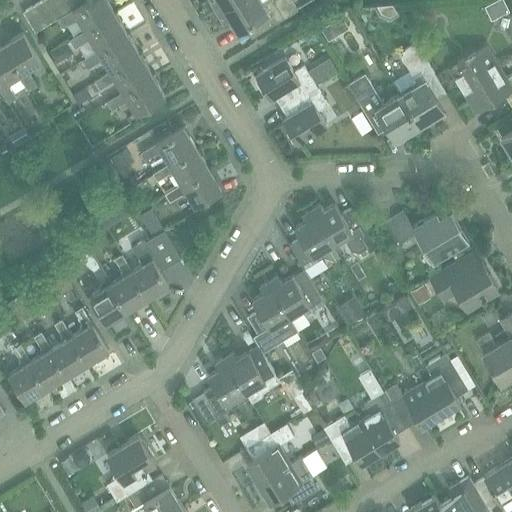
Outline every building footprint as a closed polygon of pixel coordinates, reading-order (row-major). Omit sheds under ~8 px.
[(56,20),(44,0),(42,0),(34,5),(46,26),(56,20)] [(66,13),(58,0),(44,0),(56,20),(58,19),(66,13)] [(115,12),(107,0),(88,0),(87,1),(77,7),(66,13),(58,19),(63,27),(79,18),(86,30),(115,12)] [(77,7),(72,0),(58,0),(66,13),(77,7)] [(218,0),(220,3),(215,6),(218,11),(236,0),(218,0)] [(298,9),(292,0),(273,0),(272,0),(265,0),(262,2),(260,0),(236,0),(218,11),(222,16),(227,13),(237,31),(245,26),(252,37),(298,9)] [(400,15),(393,4),(374,6),(379,16),(391,21),(400,15)] [(46,26),(34,5),(23,12),(36,32),(46,26)] [(115,12),(86,30),(70,39),(75,48),(91,38),(98,50),(127,33),(115,12)] [(2,46),(19,75),(29,90),(37,85),(28,70),(41,62),(24,33),(2,46)] [(140,54),(127,33),(98,50),(83,60),(88,68),(103,59),(111,71),(140,54)] [(437,98),(447,92),(417,43),(400,53),(411,70),(394,80),(402,93),(401,93),(420,124),(444,110),(437,98)] [(19,75),(2,46),(0,46),(0,89),(8,102),(16,97),(7,83),(19,75)] [(465,60),(458,64),(451,68),(476,109),(504,92),(511,105),(511,75),(506,79),(487,48),(466,61),(465,60)] [(152,74),(140,54),(111,71),(95,80),(100,89),(116,79),(123,91),(152,74)] [(281,92),(287,102),(316,85),(304,64),(293,71),(285,57),(257,74),(272,98),(281,92)] [(396,139),(420,124),(401,93),(384,104),(365,73),(348,84),(379,133),(389,127),(396,139)] [(165,95),(152,74),(123,91),(107,101),(113,109),(128,100),(136,113),(165,95)] [(328,104),(316,85),(287,102),(293,112),(284,118),(298,142),(327,125),(318,110),(328,104)] [(349,131),(360,148),(371,142),(360,125),(349,131)] [(162,150),(170,163),(196,147),(184,126),(141,153),(145,160),(162,150)] [(511,129),(502,136),(511,152),(511,129)] [(209,167),(197,148),(196,147),(170,163),(153,173),(158,181),(174,171),(182,183),(209,167)] [(222,189),(210,168),(209,167),(182,183),(166,193),(170,201),(171,201),(187,191),(195,205),(222,189)] [(122,197),(113,181),(97,212),(122,197)] [(321,204),(312,209),(332,243),(343,237),(351,250),(359,252),(366,248),(369,252),(377,248),(353,206),(341,213),(335,203),(324,210),(321,204)] [(339,256),(332,243),(312,209),(303,214),(306,220),(295,227),(301,237),(290,244),(304,267),(323,256),(336,258),(339,256)] [(383,222),(393,240),(401,252),(420,240),(433,263),(470,241),(451,210),(440,217),(437,211),(413,226),(403,210),(383,222)] [(148,297),(169,284),(163,273),(183,261),(166,233),(148,245),(143,237),(131,245),(142,262),(131,269),(148,297)] [(148,297),(131,269),(121,253),(113,258),(123,274),(111,281),(128,309),(148,297)] [(473,267),(467,256),(431,277),(443,298),(456,290),(467,307),(498,288),(483,262),(473,267)] [(107,322),(128,309),(111,281),(101,265),(93,270),(103,286),(90,294),(107,322)] [(278,276),(269,281),(290,316),(302,309),(305,314),(325,303),(305,268),(293,275),(282,282),(278,276)] [(67,276),(45,289),(52,301),(74,287),(67,276)] [(290,316),(269,281),(260,286),(264,293),(253,299),(259,309),(248,316),(258,334),(254,336),(259,345),(263,351),(298,330),(290,316)] [(407,292),(382,308),(389,319),(415,304),(407,292)] [(352,296),(334,306),(345,324),(363,314),(352,296)] [(85,327),(72,335),(89,362),(109,349),(83,306),(75,311),(85,327)] [(484,353),(492,365),(502,382),(511,376),(511,312),(501,319),(511,337),(498,345),(490,331),(477,339),(485,353),(484,353)] [(67,375),(89,362),(72,335),(62,319),(54,323),(64,340),(52,347),(67,375)] [(48,387),(67,375),(52,347),(42,331),(34,336),(44,352),(31,360),(48,387)] [(419,362),(432,351),(420,338),(408,348),(419,362)] [(48,387),(31,360),(21,344),(13,348),(23,365),(10,373),(26,400),(48,387)] [(280,381),(263,351),(259,345),(249,351),(238,357),(234,351),(225,357),(250,398),(252,401),(262,395),(263,391),(280,381)] [(433,376),(423,382),(442,413),(461,402),(457,396),(469,389),(447,352),(426,365),(433,376)] [(250,398),(225,357),(216,362),(220,368),(209,375),(215,385),(193,398),(203,415),(214,409),(219,416),(250,398)] [(293,369),(279,378),(291,396),(305,388),(293,369)] [(442,413),(423,382),(404,394),(397,382),(385,390),(408,427),(420,419),(423,425),(442,413)] [(396,433),(408,427),(385,390),(365,402),(371,413),(362,419),(381,451),(400,439),(396,433)] [(302,391),(293,397),(303,413),(312,408),(302,391)] [(314,391),(306,396),(312,407),(321,402),(314,391)] [(381,451),(362,419),(352,425),(345,414),(324,427),(325,428),(331,439),(346,463),(358,456),(362,462),(381,451)] [(422,441),(457,425),(453,415),(418,431),(422,441)] [(259,481),(290,462),(280,445),(295,435),(288,422),(246,447),(254,459),(248,463),(259,481)] [(325,428),(311,436),(317,446),(331,439),(325,428)] [(107,484),(114,496),(117,501),(129,494),(153,479),(146,467),(155,462),(139,435),(108,454),(121,475),(107,484)] [(313,475),(302,456),(290,462),(259,481),(271,501),(285,492),(292,504),(318,488),(311,477),(313,475)] [(69,458),(61,463),(69,476),(77,471),(69,458)] [(511,468),(507,461),(485,475),(485,476),(474,482),(493,511),(501,511),(506,509),(501,501),(511,494),(511,468)] [(130,511),(129,511),(180,511),(184,509),(170,486),(168,487),(161,475),(163,474),(162,474),(153,479),(129,494),(137,506),(131,509),(132,511),(130,511)] [(493,511),(474,482),(470,475),(449,488),(453,495),(440,502),(445,511),(493,511)] [(445,511),(440,502),(435,494),(410,509),(412,511),(445,511)]
